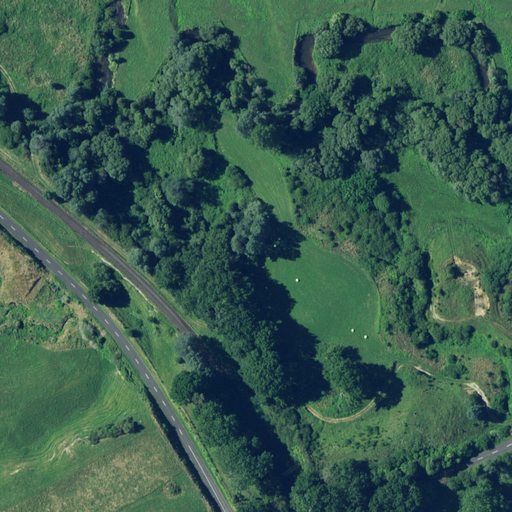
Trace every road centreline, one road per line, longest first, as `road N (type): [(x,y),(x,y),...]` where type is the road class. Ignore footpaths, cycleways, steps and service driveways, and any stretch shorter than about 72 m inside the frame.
road 1 (unclassified): [(225,511),(140,366),(0,217)]
road 2 (unclassified): [(311,511),(511,442)]
